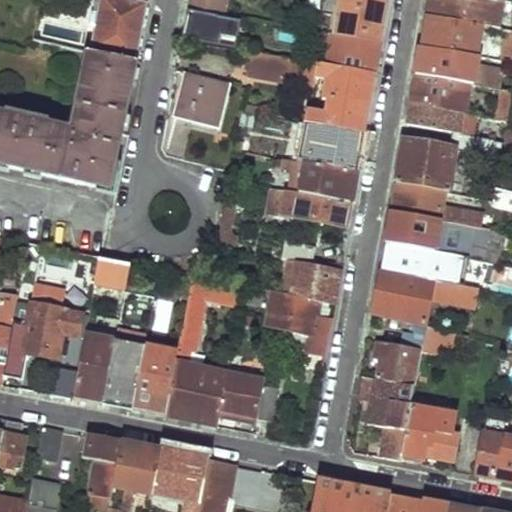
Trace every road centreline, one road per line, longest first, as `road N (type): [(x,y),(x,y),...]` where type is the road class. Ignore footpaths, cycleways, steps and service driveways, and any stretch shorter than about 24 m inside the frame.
road 1 (residential): [(410,0),(327,466)]
road 2 (residential): [(169,0),(142,140),(167,213),(110,222),(0,196)]
road 3 (residential): [(0,407),(327,466)]
road 4 (residential): [(327,466),(511,501)]
